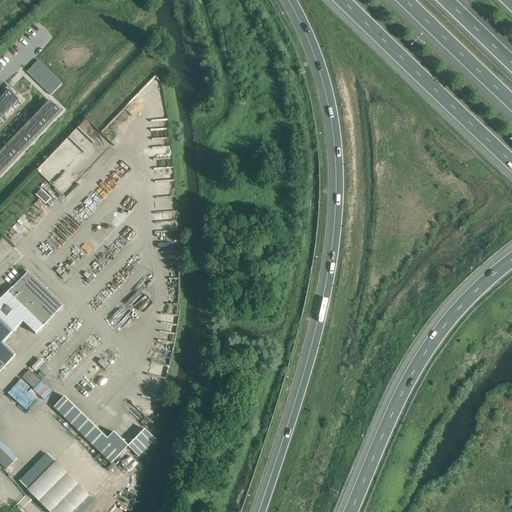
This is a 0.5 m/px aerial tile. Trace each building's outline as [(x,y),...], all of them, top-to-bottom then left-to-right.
[(8,91),(0,99),(0,120),(18,101),(15,98),(8,91)] [(49,101),(0,152),(0,172),(59,111),(55,106),(49,101)] [(154,195),(174,195),(173,167),(153,168),(154,195)] [(41,189),(36,195),(45,204),(46,203),(50,207),(54,204),(50,200),(51,199),(42,190),(41,189)] [(0,299),(0,371),(15,356),(2,343),(23,322),(35,334),(63,306),(28,272),(17,284),(16,283),(0,300),(0,299)] [(43,400),(51,391),(29,370),(23,377),(27,381),(31,376),(38,382),(32,389),(43,400)] [(8,392),(25,408),(37,395),(20,379),(8,392)] [(111,432),(105,438),(63,396),(52,408),(109,464),(126,447),(111,432)] [(142,429),(126,446),(138,457),(154,440),(142,429)] [(0,466),(5,471),(17,459),(0,442),(0,466)] [(45,453),(16,482),(46,511),(82,511),(93,501),(45,453)]
